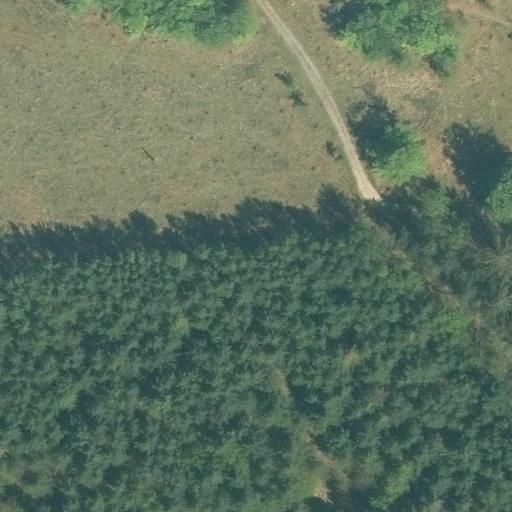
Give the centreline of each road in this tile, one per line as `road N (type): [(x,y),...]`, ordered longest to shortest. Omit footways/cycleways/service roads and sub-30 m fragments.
road 1 (track): [(380,218),(0,244)]
road 2 (track): [(380,218),(325,97),(258,0)]
road 3 (track): [(511,343),(431,275),(380,218)]
road 4 (track): [(380,218),(511,211)]
